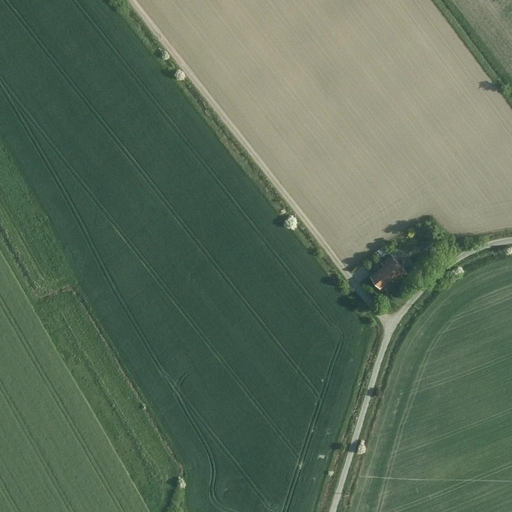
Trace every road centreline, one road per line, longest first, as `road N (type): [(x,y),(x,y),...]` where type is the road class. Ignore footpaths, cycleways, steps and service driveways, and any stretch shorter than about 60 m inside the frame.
road 1 (track): [(126,0),(389,328)]
road 2 (unclassified): [(511,233),(436,266),(389,328),(328,511)]
